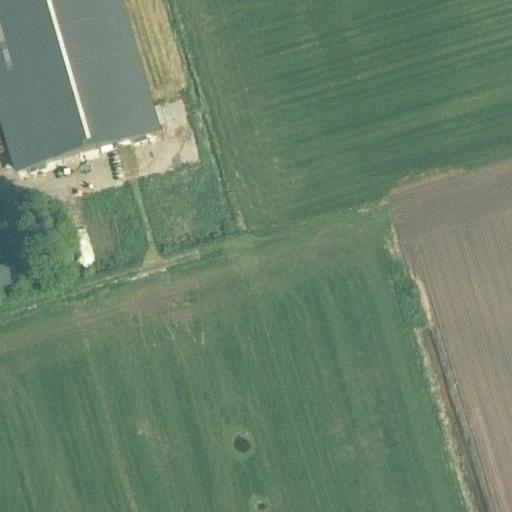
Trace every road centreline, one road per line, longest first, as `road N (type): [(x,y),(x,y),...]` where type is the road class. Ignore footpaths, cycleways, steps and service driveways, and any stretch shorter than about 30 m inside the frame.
road 1 (track): [(0,313),(501,162)]
road 2 (track): [(381,198),(350,166),(311,0)]
